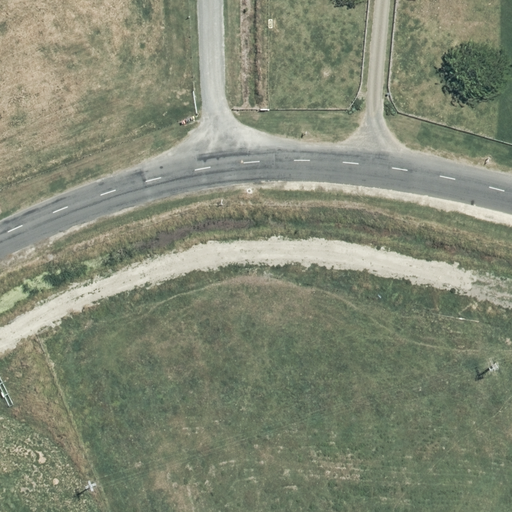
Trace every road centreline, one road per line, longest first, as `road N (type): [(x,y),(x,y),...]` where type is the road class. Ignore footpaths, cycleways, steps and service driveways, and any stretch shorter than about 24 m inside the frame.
road 1 (unclassified): [(225,163),(370,164),(511,193)]
road 2 (unclassified): [(0,235),(91,197),(225,163)]
road 3 (residential): [(225,163),(207,0)]
